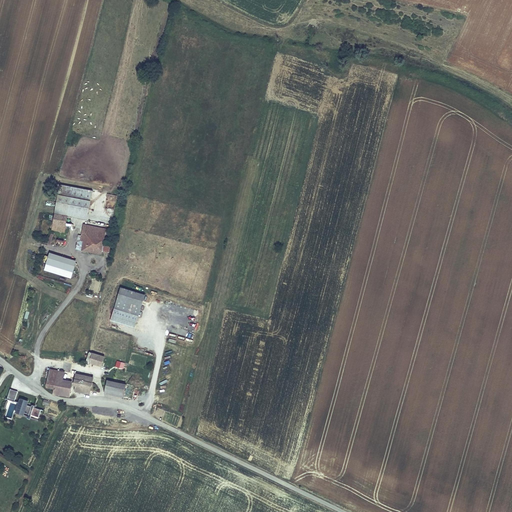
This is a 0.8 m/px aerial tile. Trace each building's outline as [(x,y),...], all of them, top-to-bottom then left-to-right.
[(93,190),(59,183),(51,229),(65,232),(68,214),(87,218),(93,190)] [(107,194),(105,212),(114,212),(115,194),(107,194)] [(78,235),(75,249),(101,254),(102,251),(109,252),(111,245),(103,244),(106,227),(83,223),(80,235),(78,235)] [(77,260),(49,251),(43,270),(71,279),(77,260)] [(145,294),(120,286),(110,320),(135,328),(145,294)] [(101,366),(105,355),(89,351),(85,362),(101,366)] [(117,361),(115,368),(123,370),(125,363),(117,361)] [(50,368),(46,386),(53,387),(52,393),(69,396),(72,380),(63,378),(65,371),(50,368)] [(73,390),(90,394),(94,376),(75,372),(72,384),(75,385),(73,390)] [(107,378),(104,393),(123,397),(125,388),(132,389),(133,384),(107,378)] [(28,400),(19,397),(18,401),(15,400),(18,391),(10,388),(3,407),(8,409),(10,402),(16,404),(14,411),(27,415),(27,417),(37,421),(41,409),(34,406),(35,405),(31,403),(31,405),(27,404),(28,400)]
